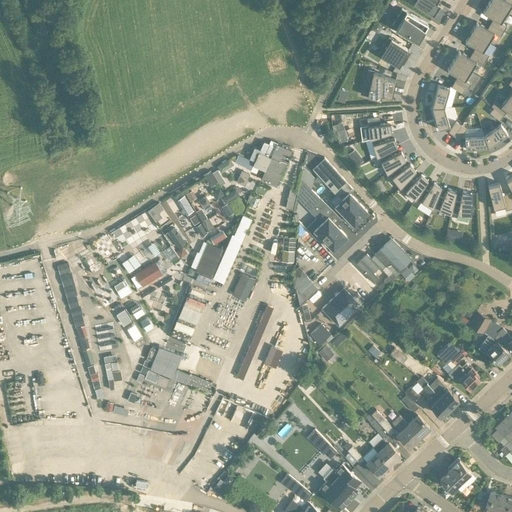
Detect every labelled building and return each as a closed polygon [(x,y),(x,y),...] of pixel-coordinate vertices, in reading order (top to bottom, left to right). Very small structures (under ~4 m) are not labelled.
[(408,0),(433,16),(443,0),(408,0)] [(511,0),(490,0),(489,2),(506,13),(511,4),(511,0)] [(501,22),(506,13),(489,2),(483,12),(484,12),(493,18),(490,23),(503,31),(507,26),(501,22)] [(418,41),(428,25),(402,9),(392,25),(418,41)] [(500,37),(503,31),(490,23),(487,28),(477,22),(471,31),(489,42),(494,33),(500,37)] [(483,51),(489,42),(471,31),(465,41),(466,41),(476,47),(472,52),(486,60),(489,55),(483,51)] [(388,37),(376,55),(388,62),(389,61),(399,67),(401,63),(403,65),(407,57),(405,56),(409,50),(388,37)] [(482,66),(486,60),(472,52),(469,57),(459,51),(460,51),(459,51),(453,60),(471,71),(476,62),(482,66)] [(465,80),(471,71),(453,60),(447,70),(448,70),(458,76),(454,81),(465,88),(468,89),(471,84),(465,80)] [(365,79),(371,81),(367,97),(380,100),(381,95),(391,98),(396,80),(384,77),(384,75),(374,72),(375,70),(368,69),(365,79)] [(465,88),(454,81),(451,86),(462,93),(465,88)] [(432,106),(432,107),(444,107),(444,106),(449,88),(437,85),(438,85),(432,106)] [(511,100),(507,97),(501,105),(495,101),(491,106),(494,108),(504,115),(507,111),(511,114),(511,100)] [(444,107),(432,107),(431,107),(432,107),(438,129),(439,129),(449,126),(444,107)] [(500,120),(504,115),(494,108),(490,113),(500,120)] [(368,139),(392,132),(392,131),(391,131),(390,124),(385,125),(384,124),(380,124),(379,118),(367,119),(369,138),(368,138),(368,139)] [(449,132),(454,136),(461,125),(456,122),(449,132)] [(488,147),(489,147),(489,146),(508,133),(507,133),(500,124),(485,135),(484,135),(488,147)] [(466,129),(461,125),(454,136),(459,139),(466,129)] [(334,132),(340,142),(348,140),(344,129),(337,131),(334,132)] [(376,157),(397,146),(397,145),(397,146),(394,138),(389,140),(389,139),(384,140),(383,135),(392,132),(368,139),(369,139),(371,138),(376,156),(376,157)] [(484,135),(465,136),(466,149),(466,148),(488,147),(484,135)] [(292,150),(276,144),(261,179),(276,186),(292,150)] [(398,146),(397,146),(376,157),(378,156),(387,172),(386,173),(406,158),(405,158),(405,159),(401,152),(396,154),(396,153),(392,156),(389,150),(398,146)] [(236,162),(251,169),(255,161),(240,154),(236,162)] [(353,160),(357,166),(364,161),(359,155),(353,160)] [(311,169),(340,201),(349,192),(353,188),(324,157),(311,169)] [(406,158),(386,173),(386,174),(388,172),(399,187),(399,188),(416,170),(416,169),(415,170),(410,164),(406,167),(405,166),(402,169),(398,165),(406,159),(406,158)] [(232,159),(219,164),(222,171),(235,166),(232,159)] [(219,168),(206,174),(213,187),(226,181),(219,168)] [(246,185),(251,172),(243,169),(238,182),(246,185)] [(415,200),(428,179),(427,179),(422,174),(418,178),(417,178),(414,181),(409,177),(416,170),(399,188),(401,186),(415,199),(414,199),(415,200)] [(296,198),(320,223),(332,211),(312,191),(308,187),(300,179),(296,198)] [(432,209),(441,186),(434,182),(431,187),(430,186),(428,191),(423,187),(428,179),(415,200),(416,198),(432,208),(432,209)] [(378,188),(383,184),(379,180),(374,184),(378,188)] [(499,183),(488,186),(494,210),(505,208),(505,210),(511,208),(511,200),(510,193),(502,195),(499,183)] [(450,214),(456,190),(455,190),(455,191),(448,188),(446,193),(445,193),(443,197),(438,195),(442,186),(441,186),(432,209),(433,206),(450,213),(450,214)] [(222,198),(226,203),(241,194),(237,188),(222,198)] [(456,191),(456,190),(450,214),(451,214),(451,212),(469,216),(469,217),(470,217),(471,192),(470,192),(470,193),(463,191),(462,197),(461,197),(460,201),(454,200),(456,191)] [(190,201),(196,197),(192,191),(186,195),(190,201)] [(335,205),(354,224),(368,211),(349,192),(340,201),(335,205)] [(181,205),(188,201),(185,196),(177,200),(181,205)] [(392,205),(397,200),(392,196),(388,200),(392,205)] [(157,222),(169,215),(161,202),(149,209),(157,222)] [(226,283),(257,207),(247,202),(216,279),(226,283)] [(229,202),(222,206),(229,216),(235,212),(229,202)] [(149,228),(152,232),(159,228),(149,210),(112,231),(120,244),(149,228)] [(314,229),(333,249),(346,236),(336,225),(341,219),(333,211),(332,211),(320,223),(314,229)] [(194,225),(200,222),(195,215),(190,218),(194,225)] [(197,226),(203,236),(208,233),(202,223),(197,226)] [(174,241),(181,236),(174,227),(167,232),(174,241)] [(448,229),(446,237),(454,239),(455,231),(448,229)] [(220,241),(216,234),(210,238),(214,244),(220,241)] [(411,256),(390,235),(377,248),(398,269),(411,256)] [(156,242),(136,254),(143,264),(162,253),(156,242)] [(211,278),(224,250),(208,243),(195,271),(198,272),(195,280),(208,286),(211,278)] [(184,245),(177,250),(182,257),(189,252),(184,245)] [(54,249),(57,262),(69,259),(66,246),(54,249)] [(380,267),(365,252),(355,263),(370,278),(380,267)] [(122,263),(129,273),(141,264),(133,254),(122,263)] [(60,274),(71,271),(68,262),(57,265),(60,274)] [(155,262),(135,274),(142,287),(162,274),(155,262)] [(385,266),(392,273),(396,269),(389,262),(385,266)] [(392,273),(385,266),(382,269),(388,276),(392,273)] [(406,267),(400,272),(408,281),(414,275),(406,267)] [(368,284),(355,272),(349,278),(362,290),(368,284)] [(242,273),(232,295),(245,301),(255,279),(242,273)] [(311,282),(306,276),(294,286),(295,291),(297,289),(300,292),(311,282)] [(221,288),(223,283),(213,279),(211,284),(221,288)] [(114,286),(121,298),(131,291),(124,280),(114,286)] [(454,292),(461,285),(457,281),(450,289),(454,292)] [(306,299),(318,288),(311,282),(300,292),(305,298),(306,299)] [(419,285),(414,282),(410,287),(415,290),(419,285)] [(343,288),(322,308),(338,324),(354,309),(358,312),(363,307),(360,303),(359,304),(352,297),(343,288)] [(300,292),(297,289),(295,291),(299,306),(306,299),(305,298),(300,292)] [(360,303),(363,299),(357,293),(356,292),(352,297),(359,304),(360,303)] [(70,308),(79,306),(76,296),(67,299),(70,308)] [(129,308),(136,319),(145,313),(139,302),(129,308)] [(366,309),(369,312),(375,305),(372,302),(366,309)] [(307,304),(301,305),(305,321),(311,320),(307,304)] [(394,318),(396,314),(386,309),(384,313),(394,318)] [(470,326),(493,339),(499,334),(511,347),(511,338),(511,339),(507,334),(508,334),(503,327),(477,312),(470,326)] [(356,319),(362,324),(366,319),(360,314),(356,319)] [(79,317),(88,353),(95,351),(87,315),(79,317)] [(140,321),(147,332),(154,327),(147,317),(140,321)] [(321,324),(310,334),(320,344),(331,334),(321,324)] [(142,336),(137,325),(131,328),(135,339),(142,336)] [(338,335),(342,341),(348,336),(344,331),(338,335)] [(499,334),(493,339),(496,342),(493,345),(488,340),(482,346),(498,363),(508,353),(506,351),(511,347),(499,334)] [(455,364),(468,352),(449,342),(437,353),(446,364),(451,359),(455,364)] [(147,358),(153,360),(159,347),(153,344),(147,358)] [(326,361),(334,354),(326,345),(318,352),(326,361)] [(376,358),(381,352),(373,345),(368,351),(376,358)] [(402,363),(407,357),(394,347),(390,353),(402,363)] [(169,369),(175,353),(160,348),(155,363),(169,369)] [(420,361),(425,355),(419,350),(414,356),(420,361)] [(312,371),(321,363),(316,357),(307,365),(312,371)] [(145,359),(141,371),(148,373),(146,379),(168,386),(171,377),(150,371),(153,362),(145,359)] [(110,373),(120,372),(119,361),(109,362),(110,373)] [(469,366),(466,362),(461,366),(459,363),(448,374),(456,382),(461,379),(470,389),(479,380),(477,377),(478,375),(470,366),(469,366)] [(76,364),(27,373),(29,384),(78,376),(76,364)] [(441,377),(443,375),(433,367),(431,369),(432,369),(431,370),(440,376),(441,377)] [(451,407),(428,383),(422,376),(416,381),(435,400),(430,404),(441,416),(451,407)] [(208,405),(211,398),(193,391),(195,388),(174,379),(169,389),(208,405)] [(431,379),(428,383),(451,407),(458,400),(446,387),(441,385),(439,387),(431,379)] [(308,387),(311,385),(306,380),(304,382),(300,385),(305,390),(308,387)] [(134,396),(178,413),(183,401),(144,385),(141,393),(136,391),(134,396)] [(405,392),(407,394),(414,401),(420,396),(411,386),(405,392)] [(414,401),(407,394),(402,399),(414,412),(419,407),(414,401)] [(376,410),(371,414),(390,435),(395,430),(376,410)] [(198,411),(178,418),(180,425),(200,418),(198,411)] [(505,437),(511,430),(511,411),(511,412),(495,427),(505,437)] [(264,418),(256,413),(253,419),(261,423),(264,418)] [(393,438),(390,435),(371,414),(370,413),(366,417),(371,422),(370,423),(383,437),(373,447),(378,451),(377,452),(389,464),(399,454),(388,442),(393,438)] [(418,414),(407,424),(419,437),(429,427),(418,414)] [(419,437),(407,424),(399,415),(392,422),(400,431),(397,433),(409,446),(419,437)] [(176,424),(177,418),(167,416),(166,422),(176,424)] [(314,428),(307,437),(330,458),(336,451),(314,428)] [(232,437),(215,455),(224,463),(241,445),(232,437)] [(355,467),(364,459),(347,440),(343,444),(348,451),(344,455),(355,467)] [(506,454),(511,450),(506,445),(501,449),(506,454)] [(389,464),(377,452),(366,462),(378,475),(389,464)] [(450,469),(462,482),(473,473),(460,459),(450,469)] [(342,464),(319,489),(339,507),(356,489),(354,488),(360,481),(342,464)] [(453,491),(462,482),(450,469),(441,478),(453,491)] [(206,479),(204,478),(199,484),(208,492),(218,479),(211,473),(206,479)] [(280,482),(306,501),(311,494),(287,473),(280,482)] [(213,488),(222,495),(226,490),(217,483),(213,488)] [(497,511),(498,511),(504,495),(491,491),(489,495),(484,494),(482,502),(476,500),(469,511),(478,511),(480,510),(485,511),(486,508),(497,511)] [(511,511),(511,497),(504,495),(498,511),(511,511)] [(321,511),(307,501),(299,511),(321,511)]
